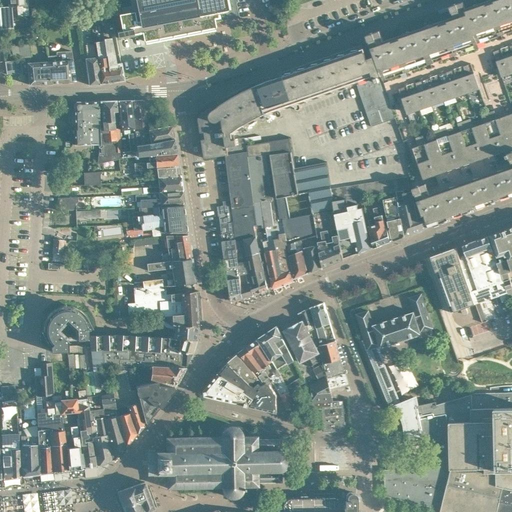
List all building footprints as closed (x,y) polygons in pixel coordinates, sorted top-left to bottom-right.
[(8,0),(9,7),(9,8),(12,7),(18,7),(18,17),(29,16),(28,6),(26,6),(25,0),(8,0)] [(134,0),(139,21),(136,22),(134,12),(131,12),(131,11),(130,11),(130,12),(128,13),(128,12),(127,12),(127,13),(125,13),(125,12),(124,12),(124,13),(123,14),(122,13),(122,14),(119,14),(122,31),(117,32),(118,37),(139,33),(138,32),(141,31),(142,33),(143,41),(144,41),(214,27),(215,27),(214,18),(219,17),(218,12),(226,10),(224,0),(134,0)] [(511,30),(511,0),(490,0),(480,4),(465,9),(463,2),(456,4),(450,6),(451,10),(439,14),(440,14),(442,21),(389,40),(383,42),(379,31),(366,35),(369,42),(382,80),(400,74),(406,71),(412,69),(424,65),(430,63),(436,61),(448,57),(454,55),(460,53),(472,48),(478,47),(478,48),(479,48),(477,43),(483,41),(494,37),(500,34),(507,32),(511,30)] [(74,24),(70,3),(62,4),(59,4),(63,26),(74,24)] [(14,30),(12,7),(9,8),(9,7),(0,7),(0,24),(1,31),(14,30)] [(124,80),(121,65),(121,64),(116,64),(111,38),(103,40),(111,82),(124,80)] [(111,82),(103,40),(102,40),(99,41),(93,42),(93,44),(100,84),(111,82)] [(299,105),(357,85),(367,114),(373,112),(379,110),(384,108),(386,108),(385,105),(390,103),(382,80),(369,42),(282,72),(292,101),(297,99),(299,105),(294,107),(295,109),(295,110),(296,110),(297,111),(298,111),(299,110),(300,110),(300,109),(300,108),(300,107),(299,105)] [(51,84),(49,61),(30,62),(30,54),(28,43),(11,45),(13,57),(20,56),(23,72),(28,71),(29,85),(51,84)] [(87,59),(85,60),(88,81),(89,85),(100,84),(93,44),(85,45),(87,59)] [(74,68),(71,50),(58,51),(58,55),(49,55),(48,48),(49,61),(51,84),(72,82),(71,69),(74,68)] [(511,72),(511,67),(506,49),(502,51),(501,49),(493,52),(502,76),(511,72)] [(464,68),(459,70),(467,92),(479,88),(471,64),(463,66),(464,68)] [(4,67),(5,79),(17,78),(16,66),(4,67)] [(467,92),(459,70),(455,71),(454,69),(446,72),(455,96),(467,92)] [(292,101),(282,72),(272,75),(269,77),(254,83),(241,89),(227,96),(216,104),(201,114),(200,115),(199,116),(199,117),(199,118),(199,120),(205,159),(225,156),(226,156),(226,155),(248,152),(247,145),(246,145),(244,137),(236,139),(235,134),(246,127),(257,121),(269,116),(275,113),(276,115),(276,116),(277,117),(278,117),(279,117),(280,117),(280,116),(281,116),(281,115),(281,114),(280,111),(284,110),(294,107),(292,101)] [(455,96),(446,72),(439,75),(440,76),(436,78),(443,100),(455,96)] [(443,100),(436,78),(431,79),(431,78),(423,80),(431,105),(443,100)] [(431,105),(423,80),(415,83),(416,85),(411,86),(419,109),(431,105)] [(419,109),(411,86),(407,88),(407,86),(398,89),(407,113),(419,109)] [(134,109),(132,109),(135,132),(150,129),(147,110),(144,111),(143,100),(133,100),(134,109)] [(100,123),(99,102),(99,101),(90,102),(80,102),(76,102),(73,105),(74,107),(74,108),(75,110),(75,128),(74,128),(75,144),(100,144),(100,158),(122,157),(121,152),(119,128),(115,129),(103,130),(102,123),(100,123)] [(103,130),(115,129),(114,112),(117,111),(116,101),(100,102),(102,123),(103,130)] [(131,101),(118,101),(121,130),(129,129),(129,134),(128,134),(130,151),(137,150),(136,145),(135,132),(132,109),(131,101)] [(396,118),(393,111),(390,103),(385,105),(386,108),(384,108),(388,120),(396,118)] [(388,120),(384,108),(379,110),(383,122),(388,120)] [(383,122),(379,110),(373,112),(377,124),(383,122)] [(494,110),(488,113),(487,113),(490,121),(497,119),(494,110)] [(377,124),(373,112),(367,114),(371,126),(377,124)] [(490,121),(487,113),(481,115),(484,123),(490,121)] [(511,118),(414,152),(423,179),(435,175),(438,185),(427,189),(425,184),(413,188),(415,194),(416,194),(423,216),(424,216),(424,218),(424,219),(425,219),(425,220),(424,221),(425,221),(427,227),(426,227),(427,228),(427,227),(428,228),(428,227),(439,223),(440,223),(439,222),(445,220),(444,219),(450,217),(450,218),(451,218),(451,217),(462,213),(462,214),(463,214),(463,213),(468,211),(468,210),(474,208),(474,209),(475,209),(475,208),(485,204),(486,205),(487,205),(486,204),(491,202),(491,201),(497,199),(497,200),(498,199),(509,195),(509,196),(510,195),(510,194),(511,193),(511,118)] [(473,127),(471,123),(470,119),(463,121),(466,129),(473,127)] [(466,129),(463,121),(457,123),(459,127),(460,131),(466,129)] [(171,125),(150,129),(135,132),(136,145),(174,139),(171,125)] [(449,135),(448,131),(446,127),(439,129),(443,137),(449,135)] [(443,137),(439,129),(433,131),(436,140),(443,137)] [(425,143),(424,139),(422,135),(415,138),(418,146),(425,143)] [(309,273),(323,267),(319,251),(320,251),(312,210),(313,209),(310,188),(298,190),(294,170),(296,169),(289,138),(247,145),(248,152),(248,158),(271,154),(282,221),(285,220),(289,241),(302,239),(309,273)] [(174,139),(136,145),(137,150),(130,151),(121,152),(122,157),(148,155),(176,153),(174,139)] [(255,203),(248,158),(248,152),(226,155),(226,156),(225,156),(226,159),(232,204),(235,225),(238,257),(240,266),(243,297),(264,291),(268,289),(262,263),(257,236),(255,224),(258,223),(255,203)] [(178,165),(176,153),(148,155),(149,163),(134,163),(134,171),(149,170),(149,168),(152,168),(158,168),(173,167),(173,165),(178,165)] [(266,226),(270,244),(265,245),(266,252),(272,287),(293,279),(282,221),(271,154),(248,158),(255,203),(258,223),(261,223),(261,226),(266,226)] [(334,201),(332,188),(327,163),(296,169),(294,170),(298,190),(310,188),(313,209),(312,210),(320,251),(319,251),(323,267),(344,258),(334,201)] [(173,167),(158,168),(158,178),(180,176),(179,166),(173,167)] [(84,185),(100,184),(99,171),(83,172),(84,185)] [(182,190),(180,176),(158,178),(159,186),(130,188),(131,194),(135,194),(160,192),(182,190)] [(408,176),(401,177),(403,190),(410,189),(408,176)] [(183,204),(182,190),(160,192),(135,194),(135,202),(140,201),(140,208),(142,208),(150,207),(160,207),(163,206),(163,205),(183,204)] [(423,216),(418,218),(413,192),(404,194),(405,198),(398,200),(406,236),(421,230),(428,227),(427,227),(427,228),(426,227),(427,227),(425,221),(424,221),(425,220),(425,219),(424,219),(424,218),(424,216),(423,216)] [(406,236),(397,195),(384,198),(393,241),(406,236)] [(359,208),(358,203),(348,206),(346,199),(345,199),(339,200),(334,201),(344,258),(344,259),(358,253),(372,248),(364,207),(359,208)] [(243,297),(240,266),(234,266),(233,258),(238,257),(235,225),(232,204),(218,206),(225,247),(227,258),(226,258),(226,259),(232,301),(243,297)] [(143,216),(133,217),(134,224),(176,220),(176,218),(185,217),(183,206),(163,206),(160,207),(150,207),(142,208),(143,216)] [(391,241),(388,228),(386,228),(381,207),(375,209),(377,218),(369,220),(374,248),(382,245),(382,244),(391,241)] [(135,232),(154,230),(155,236),(161,236),(161,234),(165,234),(179,233),(187,232),(187,231),(186,225),(185,217),(176,218),(176,220),(134,224),(135,232)] [(511,227),(507,230),(507,229),(500,231),(501,232),(491,235),(497,255),(505,253),(508,259),(497,263),(508,297),(511,295),(511,291),(506,271),(510,270),(511,272),(511,271),(511,227)] [(192,259),(188,235),(165,236),(165,234),(161,234),(161,236),(160,242),(166,242),(169,261),(192,259)] [(508,297),(497,263),(489,237),(488,236),(463,245),(463,246),(457,248),(460,255),(471,291),(475,303),(475,304),(498,295),(501,303),(508,300),(508,297)] [(63,254),(64,240),(54,239),(53,253),(63,254)] [(295,278),(309,273),(302,239),(289,241),(295,278)] [(156,243),(133,244),(134,272),(142,271),(142,255),(156,254),(156,243)] [(471,291),(460,255),(457,248),(431,257),(451,313),(462,309),(463,313),(464,314),(465,314),(466,314),(467,314),(468,313),(468,312),(468,311),(468,310),(467,307),(475,304),(475,303),(471,291)] [(192,263),(192,259),(169,261),(147,264),(148,271),(166,269),(167,278),(143,282),(144,288),(155,289),(165,287),(196,284),(195,279),(192,263)] [(198,326),(196,292),(196,291),(166,294),(165,287),(155,289),(144,288),(134,288),(135,303),(127,303),(128,319),(128,318),(161,317),(161,319),(171,324),(176,324),(184,325),(198,326)] [(368,311),(357,315),(364,340),(360,342),(371,371),(384,402),(387,410),(388,411),(393,409),(393,408),(394,407),(401,404),(379,347),(378,345),(380,344),(380,346),(421,334),(420,332),(432,328),(433,328),(428,312),(422,294),(409,298),(414,313),(373,326),(368,311)] [(324,302),(311,307),(314,319),(322,344),(320,345),(328,343),(323,325),(330,323),(324,302)] [(478,309),(484,324),(495,320),(489,305),(478,309)] [(82,312),(79,310),(75,308),(71,307),(67,306),(63,306),(58,308),(55,309),(51,312),(49,314),(47,317),(46,319),(45,321),(44,325),(43,328),(43,332),(44,336),(46,340),(48,343),(51,346),(51,347),(68,346),(82,345),(90,345),(90,336),(90,329),(90,328),(89,325),(88,321),(87,318),(85,315),(82,312)] [(314,319),(311,307),(299,313),(303,322),(307,330),(314,327),(311,320),(314,319)] [(174,338),(196,340),(197,336),(198,326),(184,325),(171,325),(161,319),(162,322),(162,324),(163,325),(164,326),(166,327),(174,330),(174,333),(174,338)] [(319,352),(307,330),(303,322),(285,331),(300,362),(306,359),(309,365),(318,361),(317,361),(321,359),(319,352)] [(282,335),(277,326),(258,339),(272,361),(276,367),(288,360),(289,362),(294,359),(282,335)] [(487,336),(484,326),(466,331),(469,340),(487,336)] [(103,349),(103,335),(90,336),(90,345),(90,350),(101,349),(103,349)] [(116,349),(117,335),(103,335),(103,349),(114,349),(116,349)] [(129,350),(129,335),(117,335),(116,349),(129,350)] [(141,350),(142,336),(129,335),(129,350),(141,350)] [(154,351),(155,337),(142,336),(141,350),(154,351)] [(167,352),(168,338),(155,337),(154,351),(167,352)] [(192,353),(196,341),(196,340),(174,338),(168,338),(167,352),(192,353)] [(272,361),(258,339),(250,345),(263,367),(267,374),(269,378),(287,409),(289,415),(296,413),(295,409),(291,396),(289,392),(286,386),(276,367),(272,361)] [(328,343),(320,345),(324,363),(327,377),(327,378),(346,373),(345,372),(343,373),(342,369),(341,365),(343,365),(343,363),(336,341),(328,343)] [(263,367),(250,345),(248,346),(247,347),(240,352),(238,354),(237,354),(255,375),(256,374),(260,378),(264,381),(269,378),(267,374),(263,367)] [(192,353),(167,352),(154,351),(141,350),(129,350),(116,349),(114,349),(103,349),(101,349),(103,367),(111,366),(129,365),(158,365),(186,366),(192,353)] [(255,375),(237,354),(228,362),(240,375),(241,375),(247,381),(254,387),(258,382),(261,386),(266,383),(270,384),(277,395),(277,412),(289,415),(287,409),(269,378),(264,381),(260,378),(256,374),(255,375)] [(240,375),(228,362),(219,374),(244,389),(243,391),(254,399),(250,405),(250,406),(277,412),(277,395),(270,384),(266,383),(261,386),(258,382),(254,387),(247,381),(241,375),(240,375)] [(54,394),(52,363),(40,364),(40,376),(34,376),(35,384),(36,395),(54,394)] [(177,384),(185,368),(146,366),(144,376),(138,377),(134,378),(135,386),(148,383),(155,381),(170,383),(170,384),(174,384),(177,384)] [(124,370),(111,374),(113,392),(113,396),(131,391),(124,370)] [(94,371),(84,372),(86,397),(95,396),(94,371)] [(333,401),(330,390),(349,385),(346,373),(327,378),(327,377),(312,385),(313,408),(323,409),(324,423),(327,422),(328,428),(330,428),(333,428),(335,428),(336,428),(338,428),(341,427),(341,422),(345,421),(343,401),(333,401)] [(244,389),(219,374),(204,391),(205,396),(227,400),(236,402),(237,402),(245,404),(245,406),(249,407),(249,405),(250,405),(254,399),(243,391),(244,389)] [(306,387),(301,377),(286,386),(289,392),(291,396),(306,387)] [(152,415),(169,395),(174,388),(175,388),(174,387),(159,385),(149,387),(148,383),(135,386),(145,422),(146,423),(152,415)] [(15,400),(14,389),(14,385),(7,386),(8,401),(15,400)] [(111,452),(113,459),(124,447),(120,428),(113,396),(113,392),(112,388),(100,391),(100,395),(104,418),(111,452)] [(124,447),(136,433),(135,428),(130,413),(128,406),(137,403),(134,391),(131,391),(113,396),(120,428),(124,447)] [(428,463),(426,464),(424,464),(390,465),(390,469),(384,469),(385,496),(441,509),(440,511),(511,511),(511,392),(470,393),(470,395),(437,405),(436,402),(417,405),(415,398),(402,404),(402,403),(401,404),(394,407),(394,408),(395,407),(399,412),(402,417),(404,422),(405,428),(404,428),(404,429),(403,429),(403,430),(403,431),(403,432),(403,433),(404,433),(404,434),(405,434),(406,434),(406,438),(419,438),(422,438),(423,440),(425,440),(427,441),(429,442),(431,443),(432,444),(434,446),(434,448),(435,450),(435,453),(435,455),(434,457),(433,459),(431,460),(430,462),(428,463)] [(104,418),(100,395),(95,396),(86,397),(86,399),(90,428),(96,465),(96,466),(114,460),(113,459),(111,452),(104,418)] [(90,428),(86,399),(62,400),(62,413),(74,412),(77,412),(77,418),(76,418),(77,424),(79,423),(79,428),(84,467),(96,465),(90,428)] [(140,428),(144,425),(143,425),(137,403),(128,406),(130,413),(135,428),(136,433),(140,428)] [(63,427),(62,414),(48,415),(48,412),(44,413),(44,409),(40,409),(40,413),(37,413),(38,426),(38,427),(49,428),(50,429),(53,471),(68,469),(63,427)] [(62,414),(63,427),(68,469),(82,467),(77,426),(75,426),(74,412),(62,413),(62,414)] [(12,477),(10,444),(9,432),(9,420),(2,420),(2,427),(0,429),(3,478),(12,477)] [(287,456),(287,455),(286,453),(285,453),(284,453),(283,452),(282,452),(281,451),(281,439),(257,439),(257,436),(254,436),(254,435),(252,435),(252,436),(245,436),(245,435),(241,435),(241,434),(241,433),(241,432),(240,431),(240,430),(239,429),(239,428),(238,428),(237,427),(235,426),(234,426),(233,425),(231,425),(230,425),(229,425),(228,425),(227,426),(226,426),(225,426),(224,427),(223,428),(222,429),(221,430),(221,431),(220,432),(220,434),(220,435),(220,436),(217,436),(217,437),(209,437),(209,436),(207,436),(207,437),(200,437),(200,436),(197,436),(197,437),(190,437),(190,436),(188,436),(188,437),(180,437),(180,436),(178,437),(170,438),(170,437),(168,437),(168,438),(166,438),(166,451),(154,452),(154,474),(166,474),(167,488),(170,488),(170,489),(172,489),(172,488),(179,488),(181,488),(189,487),(189,488),(191,488),(191,487),(199,487),(199,488),(201,488),(201,487),(209,487),(209,488),(211,488),(211,487),(218,487),(218,488),(221,488),(221,489),(222,490),(222,491),(223,492),(223,493),(224,494),(225,495),(224,495),(226,497),(227,496),(228,497),(230,497),(231,497),(233,497),(234,497),(235,497),(236,496),(237,496),(238,497),(240,495),(242,498),(255,498),(255,487),(255,486),(258,486),(257,483),(281,482),(281,470),(283,469),(284,469),(285,468),(286,467),(287,465),(287,464),(288,463),(288,462),(288,461),(288,460),(288,459),(288,458),(288,457),(287,457),(287,456)] [(38,431),(38,427),(38,426),(36,426),(33,426),(30,427),(29,428),(26,428),(24,430),(29,438),(21,438),(23,476),(39,473),(38,431)] [(53,471),(50,429),(38,431),(39,473),(53,471)] [(18,433),(9,433),(10,444),(12,477),(20,476),(19,449),(18,433)] [(144,482),(118,492),(125,511),(145,511),(154,509),(144,482)] [(356,511),(356,497),(356,496),(355,495),(355,494),(354,493),(353,492),(351,492),(350,492),(349,492),(348,493),(347,493),(347,494),(346,495),(346,496),(346,497),(306,498),(306,497),(307,497),(307,495),(300,495),(300,497),(300,498),(290,499),(289,499),(288,499),(287,499),(286,500),(285,501),(284,501),(283,503),(283,504),(283,505),(282,506),(282,507),(283,508),(283,509),(283,510),(284,511),(356,511)]
